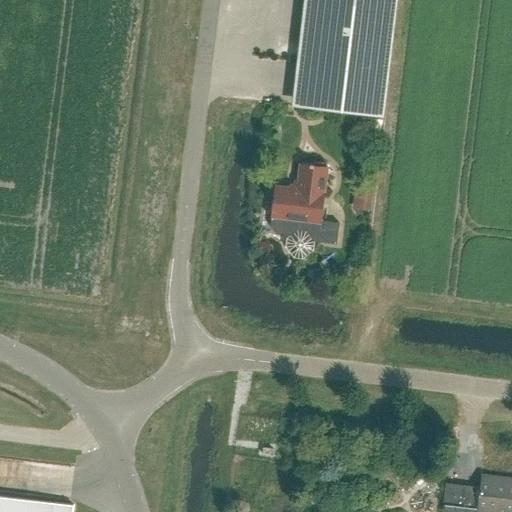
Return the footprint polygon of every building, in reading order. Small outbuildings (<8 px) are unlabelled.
[(399,0),(314,0),(302,107),(386,116),(399,0)] [(301,165),(297,190),(321,222),(328,168),(301,165)] [(362,204),(377,204),(377,181),(362,181),(362,204)] [(337,245),(339,224),(321,222),(297,190),(276,187),(273,216),(272,215),(272,217),(271,226),(277,234),(290,235),(288,246),(295,254),(306,256),(314,249),(315,242),(337,245)] [(480,511),(485,511),(511,511),(511,479),(480,475),(478,492),(462,490),(463,486),(446,484),(442,511),(480,511)] [(0,511),(71,511),(73,505),(14,498),(0,496),(0,511)]
